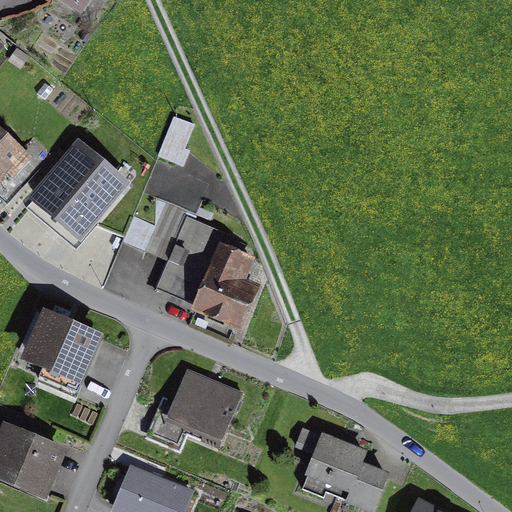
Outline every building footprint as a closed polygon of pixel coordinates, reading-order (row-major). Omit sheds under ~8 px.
[(88,0),(57,0),(80,13),(88,0)] [(185,129),(169,122),(153,160),(177,170),(184,153),(176,150),(185,129)] [(0,164),(9,156),(0,146),(0,164)] [(112,190),(65,149),(14,207),(61,248),(112,190)] [(227,290),(238,265),(208,253),(183,312),(227,330),(241,296),(227,290)] [(79,344),(25,322),(4,371),(59,393),(79,344)] [(231,399),(176,376),(145,447),(170,458),(178,437),(209,450),(231,399)] [(0,491),(25,501),(44,456),(0,437),(0,491)] [(349,455),(309,439),(292,482),(331,497),(327,508),(338,511),(354,511),(367,479),(343,470),(349,455)] [(169,511),(176,497),(123,475),(108,511),(169,511)]
